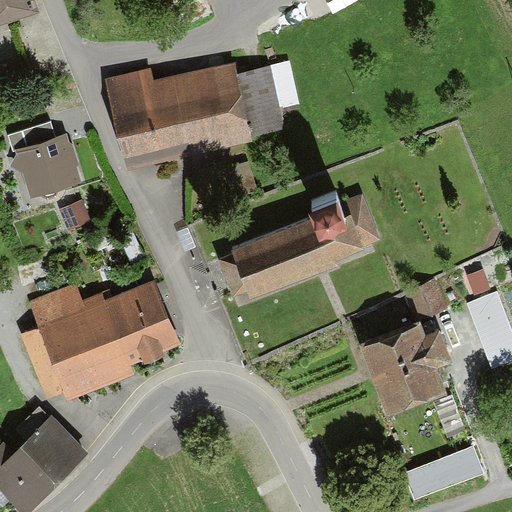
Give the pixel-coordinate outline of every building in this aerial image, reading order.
[(39,0),(0,0),(0,25),(43,12),(39,0)] [(131,164),(253,141),(232,62),(149,76),(147,70),(101,75),(131,164)] [(54,121),(10,134),(15,152),(18,151),(19,155),(14,166),(25,172),(33,197),(83,181),(78,165),(81,163),(75,145),(73,146),(68,133),(58,136),(54,121)] [(229,169),(231,193),(256,191),(254,167),(229,169)] [(250,286),(252,293),(337,256),(335,253),(366,245),(352,210),(347,212),(339,190),(309,201),(314,211),(231,242),(234,250),(218,256),(234,293),(250,286)] [(91,221),(83,200),(61,209),(70,230),(91,221)] [(484,270),(467,275),(475,295),(491,290),(484,270)] [(181,343),(157,280),(104,299),(101,293),(83,299),(78,285),(31,303),(39,326),(23,332),(49,396),(61,391),(65,400),(137,372),(133,363),(181,343)] [(511,325),(498,291),(467,303),(495,373),(511,365),(511,325)] [(420,322),(360,346),(387,412),(443,390),(436,372),(453,365),(440,334),(427,339),(420,322)] [(442,401),(448,429),(466,425),(459,397),(442,401)] [(84,444),(42,404),(14,433),(22,441),(13,451),(2,441),(0,443),(0,480),(25,505),(84,444)]
